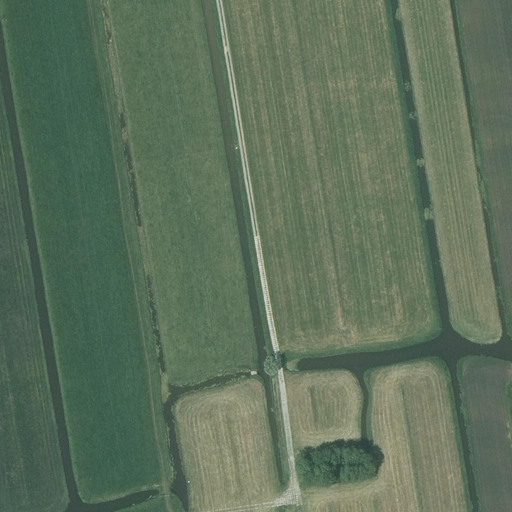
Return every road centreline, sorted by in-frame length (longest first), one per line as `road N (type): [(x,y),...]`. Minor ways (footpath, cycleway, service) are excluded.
road 1 (track): [(171,511),(87,0)]
road 2 (track): [(218,0),(299,511)]
